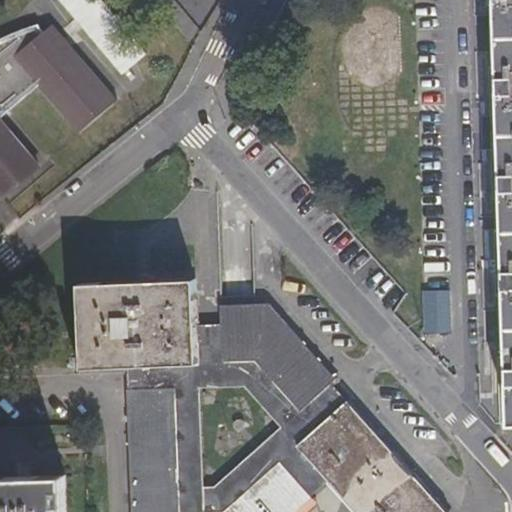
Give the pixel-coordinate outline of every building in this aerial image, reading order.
[(105,0),(59,0),(125,74),(151,51),(105,0)] [(511,0),(497,0),(510,425),(511,425),(511,0)] [(0,199),(0,200),(37,169),(0,124),(0,117),(38,85),(80,134),(119,100),(55,25),(47,31),(41,24),(30,28),(13,34),(0,40),(0,199)] [(92,368),(129,366),(207,364),(207,326),(205,283),(90,285),(91,354),(85,354),(85,363),(92,363),(92,368)] [(228,307),(229,326),(230,362),(260,362),(305,416),(343,384),(276,306),(228,307)] [(260,362),(230,362),(229,326),(207,326),(207,364),(129,366),(129,389),(177,388),(180,511),(209,511),(226,511),(281,465),(312,504),(333,488),(300,450),(357,402),(343,384),(305,416),(260,362)] [(180,511),(177,388),(129,389),(132,511),(180,511)] [(448,511),(357,402),(300,450),(333,488),(352,511),(448,511)] [(209,511),(302,511),(312,504),(281,465),(226,511),(209,511)] [(67,511),(67,474),(0,475),(0,511),(67,511)]
